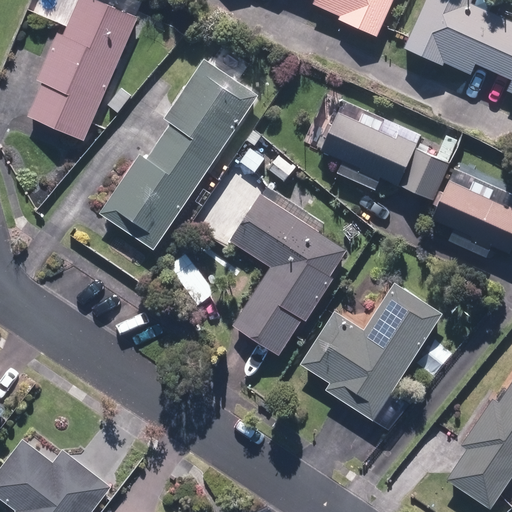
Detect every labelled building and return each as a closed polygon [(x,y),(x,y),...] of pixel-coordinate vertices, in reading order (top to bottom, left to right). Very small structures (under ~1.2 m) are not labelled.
[(140,15),(103,0),(70,0),(23,112),(88,139),(140,15)] [(69,0),(32,0),(28,11),(59,25),(69,0)] [(378,34),(393,0),(315,0),(315,2),(342,14),(341,17),(378,34)] [(473,0),(425,0),(405,47),(444,64),(446,61),(473,72),(477,63),(486,66),(494,69),(511,27),(511,19),(473,2),(473,0)] [(511,27),(494,69),(504,74),(511,78),(511,82),(509,89),(511,90),(511,27)] [(262,94),(204,55),(101,211),(159,249),(262,94)] [(416,147),(339,111),(322,148),(399,183),(416,147)] [(436,199),(452,162),(417,147),(402,184),(415,190),(436,199)] [(295,166),(278,155),(272,163),(249,148),(241,160),(261,174),(266,167),(286,180),(295,166)] [(511,243),(511,207),(449,179),(432,216),(509,251),(511,243)] [(351,251),(261,191),(230,238),(271,266),(232,323),(255,339),(280,356),(351,251)] [(445,311),(395,279),(364,327),(335,309),(301,361),(330,380),(325,389),(360,411),(375,421),(445,311)] [(511,482),(511,365),(453,457),(443,474),(496,508),(511,482)] [(90,467),(64,447),(55,459),(24,436),(0,466),(0,497),(16,510),(14,511),(90,511),(112,484),(90,467)]
